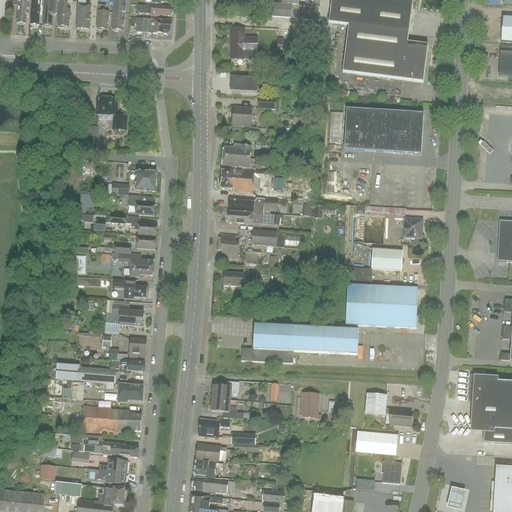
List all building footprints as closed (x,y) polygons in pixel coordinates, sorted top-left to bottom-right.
[(29,0),(12,0),(12,8),(18,8),(17,24),(19,24),(20,26),(23,26),(24,25),(26,25),(27,15),(29,15),(29,7),(29,0)] [(32,0),(30,25),(32,25),(33,27),(36,27),(38,26),(39,26),(40,16),(42,16),(43,7),(42,7),(42,1),(38,1),(38,0),(32,0)] [(45,0),(43,27),(45,27),(46,28),(50,28),(51,27),(52,27),(53,17),(56,17),(56,8),(55,8),(56,2),(51,1),(50,0),(45,0)] [(59,0),(59,2),(57,27),(59,27),(60,28),(63,29),(64,28),(69,28),(70,9),(67,9),(67,0),(59,0)] [(78,0),(78,5),(77,29),(90,30),(91,0),(78,0)] [(125,0),(114,0),(112,31),(114,31),(115,32),(117,32),(119,31),(124,32),(125,0)] [(298,19),(299,0),(281,0),(282,4),(273,4),(272,18),(298,19)] [(413,0),(332,0),(329,23),(349,26),(343,73),(424,83),(428,46),(408,43),(413,0)] [(110,16),(109,15),(109,13),(106,13),(106,7),(98,6),(97,30),(98,30),(99,31),(102,31),(103,30),(108,30),(109,20),(110,19),(110,16)] [(138,14),(145,15),(152,15),(151,18),(160,18),(160,16),(171,17),(171,15),(172,15),(172,11),(171,10),(171,9),(146,7),(139,6),(138,14)] [(511,18),(503,18),(501,42),(511,42),(511,18)] [(147,28),(146,34),(152,34),(152,35),(168,36),(171,33),(172,21),(137,19),(136,33),(144,34),(144,28),(147,28)] [(258,40),(256,40),(244,40),(244,31),(231,31),(232,59),(244,59),(244,60),(258,60),(258,40)] [(296,41),(278,40),(277,52),(296,53),(296,41)] [(511,53),(500,52),(499,77),(511,78),(511,53)] [(258,79),(231,77),(230,92),(257,93),(258,79)] [(113,124),(110,124),(109,126),(109,129),(110,130),(113,130),(113,131),(126,131),(127,117),(117,116),(118,102),(115,102),(115,98),(99,98),(99,101),(97,101),(96,116),(113,116),(113,124)] [(259,100),(258,110),(276,110),(276,101),(259,100)] [(252,109),(233,108),(232,128),(241,128),(242,127),(251,128),(252,109)] [(345,151),(422,156),(424,115),(347,110),(345,151)] [(344,114),(331,113),(330,143),(343,144),(344,114)] [(81,150),(99,149),(98,129),(90,129),(90,124),(81,124),(81,150)] [(281,155),(281,145),(257,143),(256,150),(266,150),(266,154),(281,155)] [(223,157),(251,160),(252,148),(235,146),(235,149),(223,148),(223,157)] [(254,160),(251,160),(223,157),(222,166),(252,169),(261,170),(261,166),(254,166),(254,160)] [(222,172),(222,181),(254,184),(254,181),(259,181),(258,187),(270,188),(270,182),(266,181),(267,173),(234,170),(234,173),(222,172)] [(156,193),(157,176),(155,174),(136,172),(135,192),(156,193)] [(253,195),(254,184),(222,181),(221,190),(232,191),(232,194),(253,195)] [(113,185),(112,196),(129,197),(130,186),(113,185)] [(154,217),(155,205),(141,204),(141,198),(130,197),(129,207),(136,207),(135,215),(154,217)] [(231,201),(230,213),(264,215),(264,211),(278,212),(279,201),(258,199),(257,203),(254,203),(231,201)] [(336,209),(315,207),(314,219),(323,219),(323,215),(335,215),(336,209)] [(264,215),(230,213),(229,224),(253,226),(253,225),(274,226),(274,216),(264,215)] [(138,231),(138,237),(156,239),(157,226),(139,224),(140,218),(111,216),(110,224),(131,226),(131,227),(135,228),(135,231),(138,231)] [(405,221),(404,238),(421,239),(422,222),(405,221)] [(511,222),(500,222),(498,262),(511,263),(511,222)] [(278,234),(253,232),(252,246),(276,248),(278,234)] [(285,235),(278,234),(276,248),(284,249),(285,235)] [(238,260),(239,237),(220,236),(219,251),(222,251),(221,258),(238,260)] [(155,251),(156,239),(138,237),(137,249),(155,251)] [(114,254),(131,255),(132,248),(115,246),(114,254)] [(403,252),(373,250),(372,270),(373,270),(401,272),(403,252)] [(141,256),(119,255),(112,255),(112,261),(119,261),(119,263),(131,263),(130,277),(140,278),(140,276),(154,277),(154,262),(141,262),(141,256)] [(245,260),(245,268),(261,269),(262,261),(245,260)] [(257,285),(258,270),(244,269),(244,275),(240,274),(240,275),(236,275),(236,274),(225,273),(224,287),(229,287),(229,288),(231,288),(231,287),(241,288),(241,291),(248,291),(249,284),(257,285)] [(372,283),(373,270),(372,270),(353,269),(352,282),(372,283)] [(136,281),(122,281),(114,280),(114,288),(125,288),(125,300),(134,300),(134,298),(147,299),(147,288),(136,287),(136,281)] [(346,326),(416,330),(418,289),(348,286),(346,326)] [(129,312),(130,307),(130,303),(108,301),(107,315),(113,316),(121,317),(120,326),(143,328),(144,313),(129,312)] [(242,362),(254,363),(294,365),(294,353),(358,356),(359,331),(255,326),(254,350),(242,350),(242,362)] [(511,341),(511,348),(511,334),(503,334),(503,340),(511,341)] [(103,348),(111,348),(112,338),(104,337),(103,348)] [(146,359),(147,340),(131,339),(130,360),(137,360),(138,358),(146,359)] [(511,362),(511,348),(511,355),(502,354),(501,362),(511,362)] [(112,370),(117,370),(119,370),(119,374),(133,375),(133,373),(144,374),(145,364),(113,362),(112,370)] [(80,366),(58,364),(56,380),(107,384),(106,390),(114,391),(115,385),(116,385),(117,372),(80,369),(80,366)] [(511,445),(511,383),(486,382),(486,380),(474,379),(473,401),(477,401),(475,429),(485,430),(484,444),(511,445)] [(214,386),(213,399),(231,401),(231,394),(239,395),(240,383),(227,382),(227,387),(214,386)] [(85,384),(73,384),(72,399),(84,400),(85,384)] [(142,402),(143,387),(119,385),(118,403),(128,404),(128,401),(142,402)] [(320,419),(320,417),(317,416),(319,395),(301,394),(300,418),(320,419)] [(411,429),(413,413),(386,410),(388,397),(367,395),(366,416),(386,418),(386,415),(391,416),(390,427),(411,429)] [(237,414),(238,402),(231,402),(231,401),(213,399),(212,412),(225,413),(224,418),(250,420),(250,415),(237,414)] [(54,400),(54,414),(65,414),(65,400),(54,400)] [(141,432),(142,416),(128,415),(129,412),(111,411),(111,410),(84,408),(83,433),(102,434),(102,433),(127,435),(127,431),(141,432)] [(219,439),(220,422),(201,421),(199,434),(202,434),(202,438),(219,439)] [(396,457),(398,437),(358,433),(356,453),(386,456),(385,463),(382,463),(381,474),(383,474),(382,484),(401,486),(403,465),(395,464),(396,457)] [(102,443),(102,438),(72,435),(71,443),(80,444),(79,452),(102,455),(102,454),(138,459),(139,450),(124,448),(125,446),(103,444),(103,443),(102,443)] [(231,445),(235,445),(255,446),(256,436),(232,435),(231,445)] [(259,447),(255,446),(235,445),(235,452),(259,453),(259,447)] [(227,449),(221,448),(198,446),(196,460),(219,463),(220,452),(226,453),(227,449)] [(89,464),(90,455),(82,454),(74,453),(73,462),(89,464)] [(100,466),(99,472),(127,475),(128,463),(109,460),(108,467),(100,466)] [(224,465),(217,464),(196,462),(194,477),(215,480),(216,468),(224,469),(224,465)] [(287,469),(286,469),(277,468),(276,479),(286,480),(286,478),(289,478),(290,470),(287,469)] [(511,469),(496,468),(495,488),(511,489),(511,469)] [(127,475),(99,472),(99,477),(107,478),(106,484),(125,486),(127,475)] [(227,495),(228,482),(193,478),(192,488),(195,488),(195,491),(227,495)] [(57,484),(56,495),(80,498),(82,487),(57,484)] [(263,492),(262,502),(284,504),(286,484),(277,484),(277,493),(263,492)] [(511,489),(495,488),(494,508),(511,509),(511,489)] [(123,507),(125,492),(107,489),(106,496),(103,496),(102,507),(89,506),(90,502),(80,501),(78,511),(113,511),(114,505),(123,507)] [(465,492),(452,489),(447,508),(461,511),(465,492)] [(0,490),(0,511),(43,511),(46,496),(0,490)] [(190,508),(228,511),(209,509),(210,503),(222,504),(223,499),(191,496),(190,508)] [(353,511),(354,503),(344,502),(345,499),(314,496),(312,511),(353,511)]
